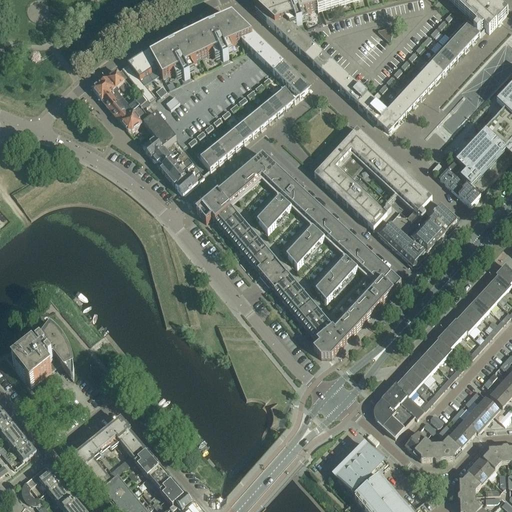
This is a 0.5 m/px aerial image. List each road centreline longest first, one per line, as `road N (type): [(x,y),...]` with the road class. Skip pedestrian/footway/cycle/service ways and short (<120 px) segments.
road 1 (unclassified): [(326,395),(170,220)]
road 2 (residential): [(37,130),(147,37),(224,0)]
road 3 (residential): [(49,455),(113,404),(212,511)]
road 4 (residential): [(369,376),(391,375),(511,248)]
road 5 (residential): [(280,130),(326,93),(358,122),(314,170)]
road 6 (unclassified): [(170,220),(113,170),(37,130)]
road 7 (unknown): [(213,185),(183,130),(254,69)]
road 8 (residential): [(415,286),(305,180)]
road 9 (residential): [(443,479),(408,465),(344,406)]
road 10 (residential): [(170,220),(264,143)]
